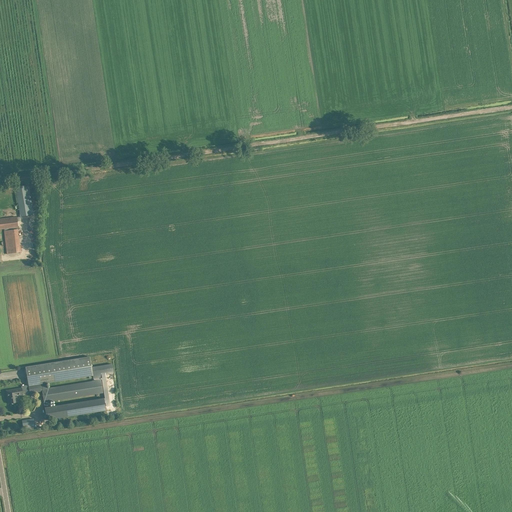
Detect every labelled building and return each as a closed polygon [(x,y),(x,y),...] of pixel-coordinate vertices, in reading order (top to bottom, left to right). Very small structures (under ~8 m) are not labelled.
[(33,215),(32,207),(29,186),(29,185),(15,187),(19,209),(20,217),(21,217),(33,215)] [(16,217),(0,218),(0,229),(4,229),(4,231),(18,229),(18,227),(17,221),(16,217)] [(93,376),(93,379),(102,378),(102,379),(106,378),(105,374),(104,365),(92,367),(91,367),(92,375),(92,376),(93,376)] [(46,420),(51,419),(105,411),(104,404),(103,399),(49,407),(48,401),(102,393),(100,380),(47,389),(46,383),(28,386),(29,390),(29,393),(36,392),(42,391),(46,415),(46,418),(46,420)] [(19,395),(23,394),(22,388),(6,391),(8,404),(20,402),(19,395)] [(23,429),(35,427),(34,419),(22,421),(23,429)]
